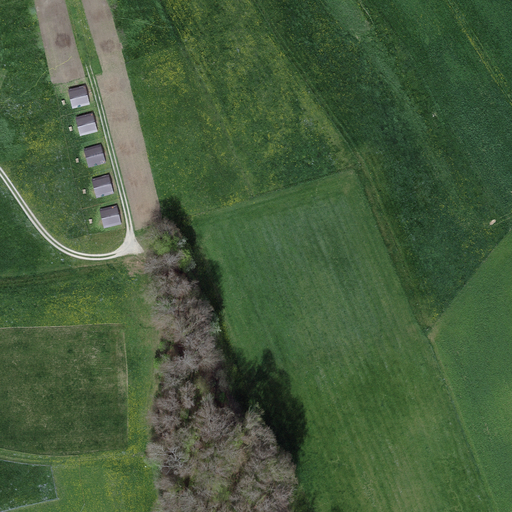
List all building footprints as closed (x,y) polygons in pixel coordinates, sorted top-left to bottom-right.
[(109,95),(124,89),(118,72),(102,78),(109,95)] [(127,102),(110,108),(116,125),(132,119),(127,102)] [(135,134),(119,139),(124,156),(140,151),(135,134)] [(130,186),(148,182),(143,164),(126,168),(130,186)] [(136,201),(138,218),(153,217),(151,199),(136,201)]
